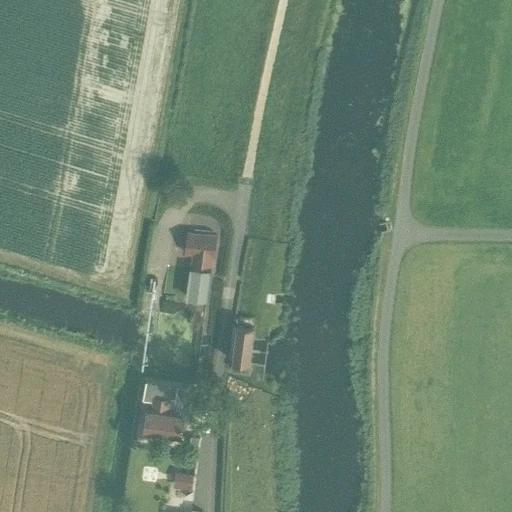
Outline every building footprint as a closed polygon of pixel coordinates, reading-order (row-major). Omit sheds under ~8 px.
[(214,255),(215,255),(218,235),(187,231),(185,251),(194,252),(193,262),(212,265),(214,255)] [(208,299),(211,270),(190,268),(187,297),(208,299)] [(249,363),(253,335),(254,326),(238,324),(233,360),(249,363)] [(143,397),(153,399),(153,394),(171,396),(168,410),(185,413),(188,414),(190,401),(195,401),(197,388),(178,384),(147,379),(143,397)] [(182,434),(185,413),(168,410),(171,396),(153,394),(153,399),(151,407),(146,407),(143,428),(182,434)] [(176,470),(174,486),(192,489),(195,473),(176,470)]
